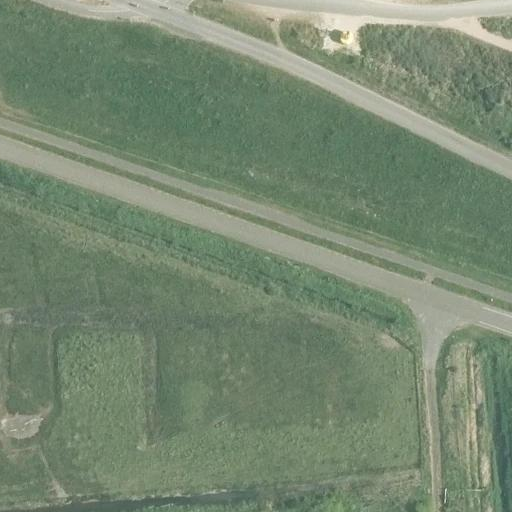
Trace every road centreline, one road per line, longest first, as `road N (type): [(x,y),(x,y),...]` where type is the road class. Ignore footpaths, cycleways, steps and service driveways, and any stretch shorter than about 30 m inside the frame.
road 1 (unclassified): [(511,328),(0,146)]
road 2 (unclassified): [(126,0),(294,65),(511,170)]
road 3 (track): [(438,511),(430,348)]
